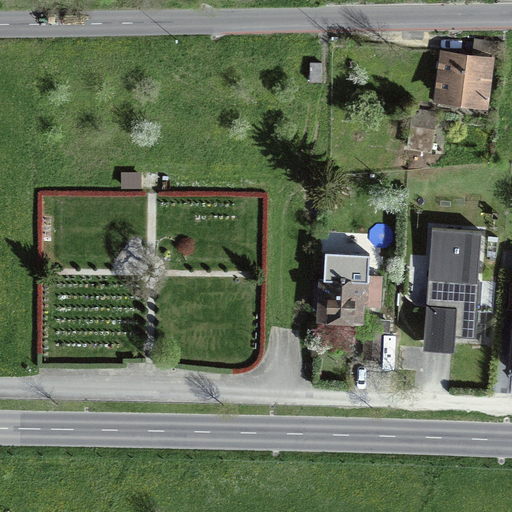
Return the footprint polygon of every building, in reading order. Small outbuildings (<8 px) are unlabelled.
[(442,75),(445,75),(442,96),(483,101),(488,61),(444,55),(442,75)] [(426,121),(433,122),(436,113),(414,109),(411,123),(425,126),(426,121)] [(455,335),(475,336),(481,231),(432,227),(428,279),(433,279),(431,306),(426,305),(423,339),(454,341),(455,335)] [(357,317),(358,301),(377,302),(379,280),(367,280),(368,255),(326,252),(322,315),(357,317)] [(394,334),(365,333),(363,357),(379,358),(392,358),(394,334)]
